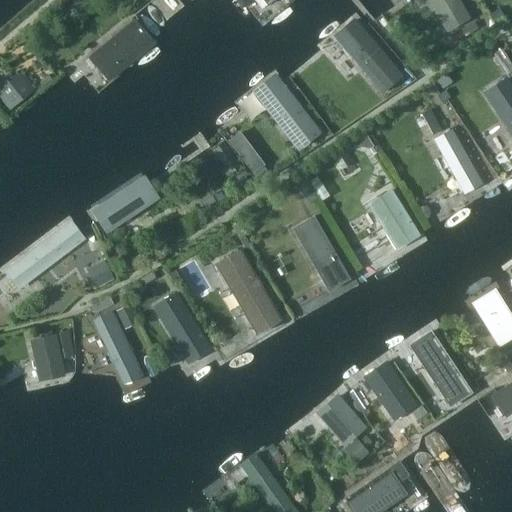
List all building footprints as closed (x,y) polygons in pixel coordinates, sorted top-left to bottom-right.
[(253,0),(265,15),(285,0),(253,0)] [(420,0),(445,37),(471,21),(456,0),(420,0)] [(324,51),(337,66),(375,32),(363,19),(362,17),(324,51)] [(130,20),(86,57),(109,85),(153,48),(130,20)] [(18,70),(0,84),(0,99),(6,108),(32,87),(18,70)] [(511,89),(507,82),(482,97),(511,145),(511,89)] [(206,125),(219,142),(265,110),(252,92),(206,125)] [(426,152),(462,205),(486,188),(449,136),(426,152)] [(89,213),(105,241),(163,206),(146,178),(89,213)] [(367,209),(396,253),(420,237),(391,194),(367,209)] [(287,232),(327,299),(354,282),(314,215),(287,232)] [(0,270),(0,274),(14,296),(86,250),(70,225),(0,270)] [(214,265),(257,340),(282,326),(239,251),(214,265)] [(111,280),(101,261),(85,270),(94,288),(111,280)] [(470,311),(498,348),(511,338),(511,319),(493,294),(470,311)] [(152,311),(185,366),(209,351),(176,296),(152,311)] [(116,310),(125,330),(137,324),(128,305),(116,310)] [(90,332),(123,396),(148,383),(116,319),(90,332)] [(64,358),(74,356),(69,330),(58,333),(64,358)] [(405,352),(433,394),(459,376),(432,334),(405,352)] [(54,340),(33,342),(37,391),(58,389),(54,340)] [(361,387),(397,438),(414,426),(379,375),(361,387)] [(511,379),(489,396),(508,423),(511,419),(511,379)] [(338,401),(319,416),(342,445),(361,430),(338,401)] [(343,450),(355,462),(365,453),(354,440),(343,450)] [(247,469),(277,511),(302,511),(264,457),(247,469)] [(383,468),(393,484),(405,476),(396,461),(383,468)] [(393,511),(405,503),(386,479),(343,511),(393,511)]
